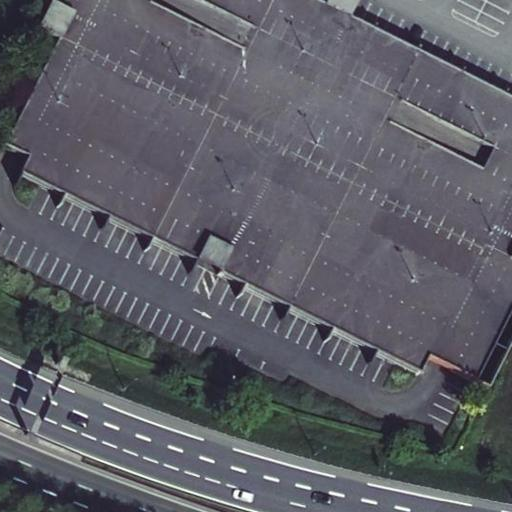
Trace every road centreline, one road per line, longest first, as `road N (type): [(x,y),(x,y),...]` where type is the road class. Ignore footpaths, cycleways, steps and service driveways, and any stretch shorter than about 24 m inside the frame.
road 1 (unknown): [(51,75),(488,285)]
road 2 (primary): [(266,496),(0,372)]
road 3 (trunk): [(266,496),(95,440),(0,397)]
road 4 (unknown): [(83,10),(268,101)]
road 5 (unknown): [(373,152),(411,85),(511,135)]
road 6 (trunk): [(0,453),(151,511)]
road 7 (unknown): [(373,152),(511,220)]
road 8 (unknown): [(251,0),(293,37),(268,101)]
